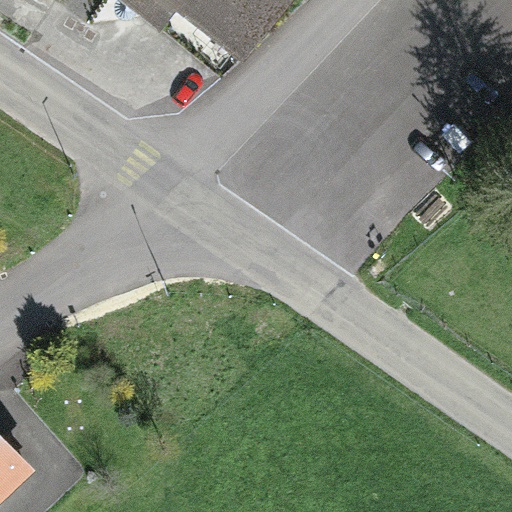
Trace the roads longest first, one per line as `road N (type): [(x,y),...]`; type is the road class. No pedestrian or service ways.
road 1 (secondary): [(177,195),(511,425)]
road 2 (residential): [(360,0),(177,195)]
road 3 (unclassified): [(177,195),(0,329)]
road 4 (secondary): [(0,73),(177,195)]
